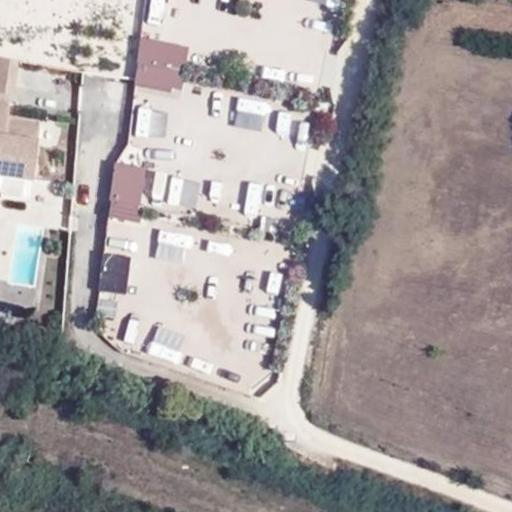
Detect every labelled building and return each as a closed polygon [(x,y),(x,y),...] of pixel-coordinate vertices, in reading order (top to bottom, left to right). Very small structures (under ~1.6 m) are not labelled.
[(182,91),(192,44),(143,33),(133,81),(182,91)] [(0,58),(0,93),(12,96),(17,61),(0,58)] [(0,176),(31,181),(39,122),(7,118),(9,103),(0,101),(0,176)] [(152,138),(154,107),(141,107),(139,137),(152,138)] [(115,162),(113,216),(144,217),(146,163),(115,162)] [(0,199),(28,203),(31,181),(0,176),(0,199)] [(184,209),(202,210),(204,185),(186,184),(184,209)] [(136,292),(141,252),(106,248),(101,287),(136,292)]
